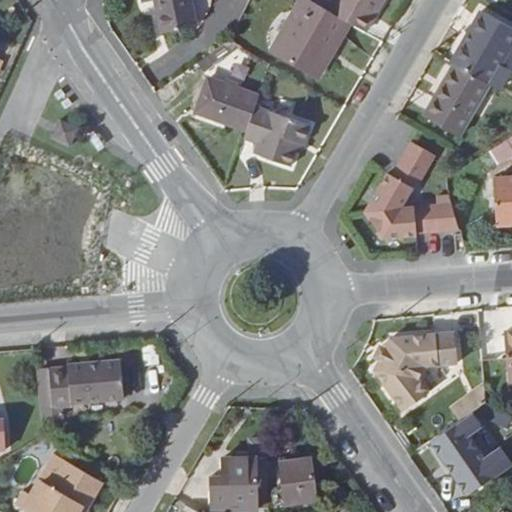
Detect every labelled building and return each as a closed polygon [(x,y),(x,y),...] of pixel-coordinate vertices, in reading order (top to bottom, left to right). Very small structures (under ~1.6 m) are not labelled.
[(144,0),(145,2),(153,0),(157,0),(164,32),(196,26),(191,0),(144,0)] [(322,7),(310,0),(302,0),(272,53),(318,79),(350,23),(322,7)] [(380,0),(326,0),(322,7),(350,23),(363,30),(380,0)] [(453,63),(456,65),(490,84),(511,43),(511,29),(482,11),(453,63)] [(229,43),(212,54),(218,62),(234,51),(229,43)] [(460,135),(490,84),(456,65),(427,116),(460,135)] [(199,112),(250,130),(258,106),(261,97),(210,80),(199,112)] [(309,125),(258,106),(250,130),(247,140),(261,145),(258,153),(292,165),(296,151),(300,152),(309,125)] [(62,121),(54,138),(70,145),(79,128),(62,121)] [(511,137),(493,150),(501,162),(511,154),(511,137)] [(437,156),(414,142),(400,167),(422,181),(437,156)] [(414,188),(390,173),(367,213),(381,238),(414,235),(413,232),(411,207),(405,207),(406,202),(414,188)] [(511,177),(494,179),(499,225),(511,223),(511,177)] [(459,229),(452,195),(440,196),(440,204),(423,205),(423,206),(425,231),(459,229)] [(423,206),(411,207),(413,232),(425,231),(423,206)] [(375,370),(403,411),(429,393),(418,379),(422,366),(458,363),(455,333),(391,339),(385,349),(380,360),(375,370)] [(375,357),(380,360),(385,349),(380,347),(375,357)] [(125,399),(121,360),(68,365),(68,367),(49,369),(37,370),(40,409),(53,408),(73,407),(72,403),(125,399)] [(479,407),(431,439),(463,488),(488,471),(463,432),(485,417),(479,407)] [(258,457),(258,508),(270,508),(267,438),(251,439),(251,457),(258,457)] [(54,454),(31,493),(44,501),(67,462),(54,454)] [(251,457),(224,457),(224,476),(213,477),(213,509),(258,508),(258,457),(251,457)] [(311,458),(281,462),(288,502),(317,498),(311,458)] [(85,511),(103,483),(67,462),(44,501),(31,493),(24,489),(12,509),(17,511),(85,511)]
